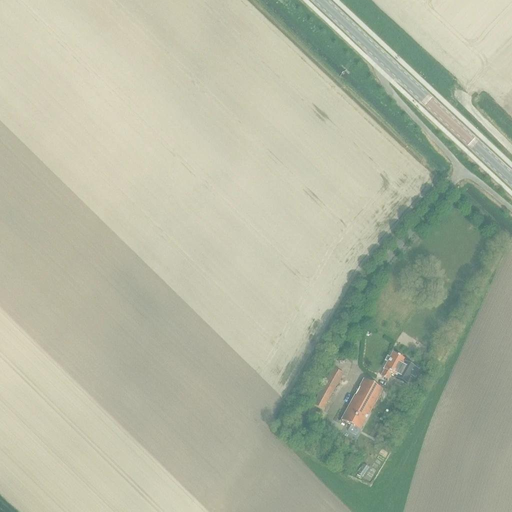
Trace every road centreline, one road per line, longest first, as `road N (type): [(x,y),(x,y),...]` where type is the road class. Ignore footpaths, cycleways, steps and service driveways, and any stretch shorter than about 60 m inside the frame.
road 1 (unclassified): [(511,209),(460,170),(411,115),(384,83),(380,57)]
road 2 (secondary): [(511,178),(380,57)]
